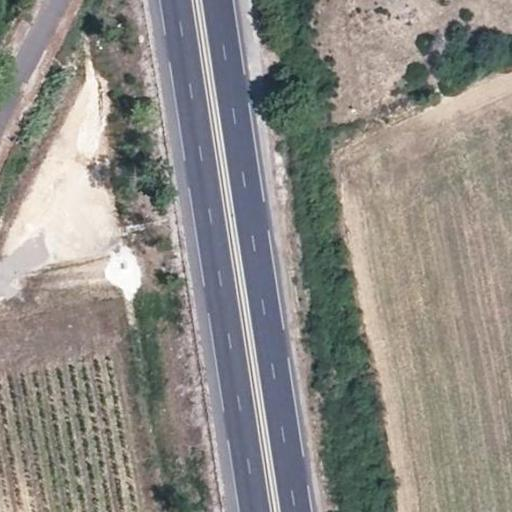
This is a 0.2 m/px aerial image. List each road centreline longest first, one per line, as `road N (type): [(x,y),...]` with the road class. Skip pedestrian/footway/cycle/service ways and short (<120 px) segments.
road 1 (primary): [(298,511),(218,0)]
road 2 (primary): [(176,0),(253,511)]
